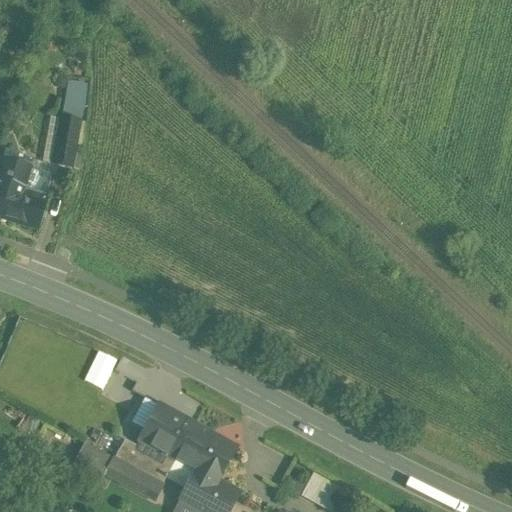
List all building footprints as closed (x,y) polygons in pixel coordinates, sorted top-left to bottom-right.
[(95,68),(97,32),(96,22),(77,22),(76,31),(53,28),(50,43),(67,46),(62,65),(95,68)] [(81,122),(61,118),(53,166),(72,170),(81,122)] [(31,170),(3,161),(0,169),(0,219),(37,231),(48,196),(47,196),(51,184),(29,177),(31,170)] [(195,427),(159,407),(140,442),(140,443),(167,458),(162,466),(170,470),(175,462),(176,462),(195,427)] [(237,450),(195,427),(176,462),(175,462),(170,470),(162,486),(163,486),(176,463),(195,473),(179,504),(194,511),(230,511),(240,495),(218,484),(237,450)] [(138,448),(125,441),(115,461),(127,467),(135,452),(136,452),(138,448)] [(111,462),(85,448),(72,470),(99,485),(111,462)] [(162,466),(136,452),(135,452),(127,467),(162,486),(170,470),(162,466)] [(127,467),(120,478),(156,497),(163,486),(162,486),(127,467)] [(314,475),(303,498),(331,511),(337,511),(347,492),(314,475)]
